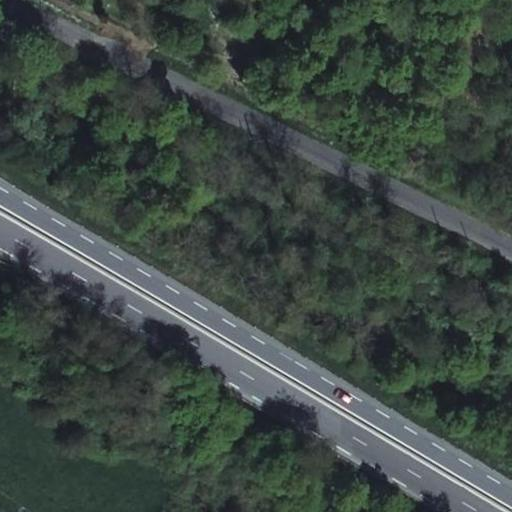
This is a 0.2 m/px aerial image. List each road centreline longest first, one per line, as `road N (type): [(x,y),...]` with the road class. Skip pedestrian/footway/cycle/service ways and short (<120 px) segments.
road 1 (trunk): [(511,498),(0,196)]
road 2 (unclassified): [(511,267),(4,0)]
road 3 (trunk): [(0,227),(483,511)]
